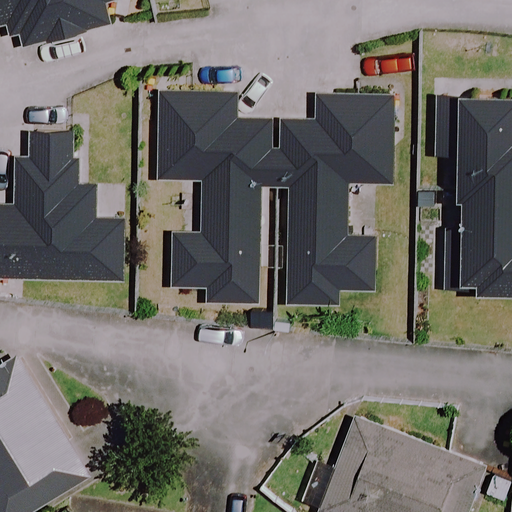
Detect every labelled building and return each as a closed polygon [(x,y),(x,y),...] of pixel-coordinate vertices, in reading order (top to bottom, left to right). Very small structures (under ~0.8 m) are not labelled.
[(0,0),(0,26),(4,25),(6,34),(25,29),(28,42),(46,37),(48,44),(112,27),(105,3),(117,0),(0,0)] [(275,189),(277,144),(271,143),(272,119),(235,118),(236,95),(160,92),(158,182),(204,184),(203,235),(175,235),(173,288),(205,289),(205,302),(255,304),(258,188),(275,189)] [(277,144),(275,189),(290,189),(287,305),(339,306),(339,291),(375,292),(377,235),(346,234),(347,187),(389,188),(392,97),(318,95),(317,120),(286,119),(286,144),(277,144)] [(511,98),(445,97),(443,197),(459,197),(459,226),(447,226),(446,293),(511,294),(511,98)] [(22,208),(0,207),(0,277),(127,281),(128,221),(91,220),(92,191),(82,190),(83,137),(46,136),(45,162),(24,161),(22,208)] [(30,511),(90,475),(17,357),(0,367),(0,511),(30,511)] [(466,511),(484,466),(350,416),(314,511),(315,511),(466,511)]
